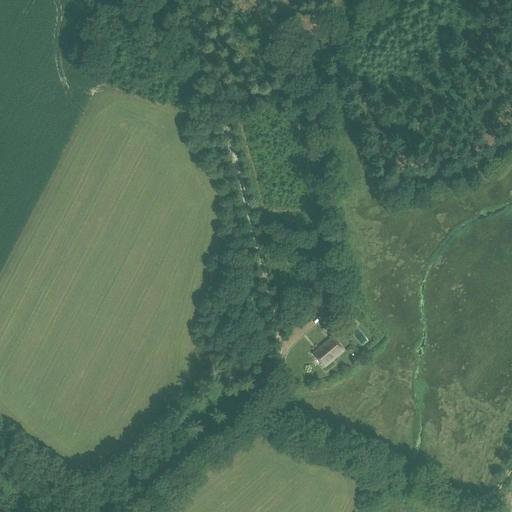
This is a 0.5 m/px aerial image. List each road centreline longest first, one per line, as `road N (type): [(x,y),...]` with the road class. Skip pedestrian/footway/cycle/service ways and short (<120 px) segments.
road 1 (track): [(259,416),(281,384),(282,366),(223,117),(130,0)]
road 2 (track): [(259,416),(481,500)]
road 3 (track): [(146,511),(259,416)]
